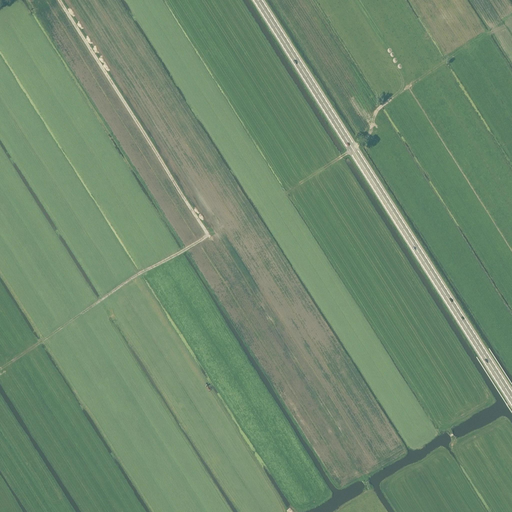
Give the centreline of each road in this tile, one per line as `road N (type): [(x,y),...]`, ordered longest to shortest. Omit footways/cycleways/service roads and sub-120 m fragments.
road 1 (track): [(0,368),(207,235),(59,0)]
road 2 (secondary): [(511,399),(257,0)]
